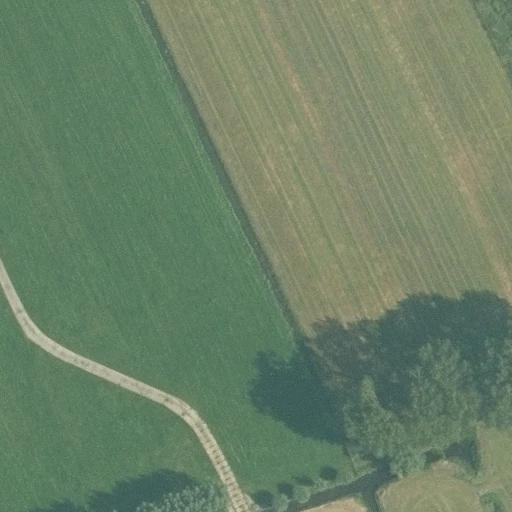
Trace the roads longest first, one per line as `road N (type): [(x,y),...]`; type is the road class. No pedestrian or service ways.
road 1 (track): [(0,275),(27,336),(192,416),(245,511)]
road 2 (track): [(511,414),(234,511)]
